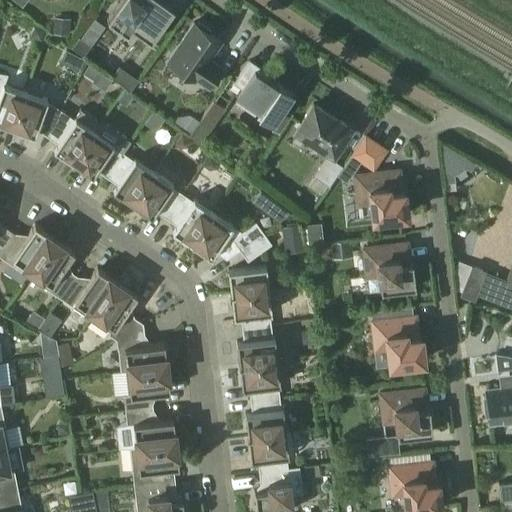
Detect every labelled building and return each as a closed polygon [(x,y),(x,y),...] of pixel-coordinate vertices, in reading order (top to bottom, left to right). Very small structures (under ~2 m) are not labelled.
[(150,42),(174,9),(161,0),(121,0),(107,20),(127,35),(132,28),(150,42)] [(194,22),(168,60),(194,79),(195,77),(208,86),(221,67),(208,59),(221,41),(209,33),(211,31),(199,22),(197,25),(196,24),(194,23),(194,22)] [(249,61),(235,82),(242,87),(236,96),(260,111),(259,112),(271,121),(272,121),(282,106),(292,93),(278,84),(277,85),(267,78),(270,75),(249,61)] [(136,80),(118,68),(112,76),(130,89),(136,80)] [(0,72),(0,122),(12,127),(25,91),(4,83),(8,74),(0,72)] [(25,91),(12,127),(34,135),(36,129),(46,136),(61,109),(47,100),(47,99),(25,91)] [(189,135),(200,142),(224,107),(213,100),(189,135)] [(350,127),(313,104),(296,130),(333,153),(350,127)] [(282,106),(272,121),(271,121),(268,126),(279,133),(293,113),(282,106)] [(61,109),(46,136),(57,143),(53,148),(73,162),(100,122),(80,109),(74,118),(61,109)] [(95,170),(106,177),(123,152),(130,141),(101,121),(100,122),(73,162),(92,175),(95,170)] [(351,153),(374,168),(386,151),(363,135),(351,153)] [(123,152),(106,177),(116,184),(112,189),(132,203),(153,171),(134,158),(133,159),(123,152)] [(328,185),(341,166),(327,157),(314,176),(328,185)] [(372,218),(406,214),(403,190),(398,190),(396,169),(355,174),(358,203),(370,202),(372,218)] [(165,218),(182,193),(172,186),(173,184),(153,171),(132,203),(151,216),(155,210),(165,218)] [(191,243),(213,212),(193,198),(192,200),(182,193),(165,218),(175,225),(172,230),(191,243)] [(213,212),(191,243),(210,257),(232,225),(213,212)] [(306,241),(324,239),(322,220),(305,222),(306,241)] [(239,249),(263,232),(255,221),(231,238),(239,249)] [(0,248),(12,231),(0,222),(0,248)] [(0,256),(27,276),(54,237),(34,224),(24,239),(12,231),(0,248),(0,256)] [(263,232),(239,249),(247,261),(271,243),(263,232)] [(54,237),(27,276),(59,297),(75,274),(63,266),(74,251),(54,237)] [(363,247),(366,276),(368,292),(380,291),(414,287),(412,262),(407,263),(404,242),(363,247)] [(485,271),(476,294),(511,308),(511,259),(505,279),(485,271)] [(230,293),(268,288),(265,265),(227,269),(230,293)] [(90,319),(116,280),(97,267),(86,282),(75,274),(59,297),(90,319)] [(116,280),(90,319),(109,332),(107,334),(115,339),(143,323),(125,311),(136,294),(116,280)] [(241,328),(270,324),(269,312),(271,312),(268,288),(230,293),(233,316),(239,315),(241,328)] [(388,363),(423,360),(420,335),(415,336),(413,315),(371,320),(375,348),(387,347),(388,363)] [(122,371),(125,371),(166,366),(164,342),(145,345),(143,323),(115,339),(119,372),(122,371)] [(239,364),(276,360),(274,336),(272,337),(270,324),(241,328),(242,340),(236,341),(239,364)] [(49,343),(52,362),(73,359),(70,339),(49,343)] [(498,370),(511,367),(511,356),(495,354),(498,370)] [(276,360),(239,364),(241,388),(248,387),(249,399),(279,396),(277,383),(279,383),(276,360)] [(166,366),(125,371),(128,393),(122,394),(124,409),(152,406),(151,392),(169,390),(166,366)] [(482,396),(484,417),(489,416),(489,422),(511,419),(511,372),(511,373),(511,377),(511,386),(486,390),(486,395),(482,396)] [(397,436),(431,432),(429,408),(423,408),(421,388),(380,392),(383,421),(395,420),(397,435),(397,436)] [(247,436),(285,431),(282,408),(280,408),(279,396),(249,399),(251,412),(244,412),(247,436)] [(0,405),(0,448),(3,448),(8,447),(0,405)] [(152,406),(124,409),(126,425),(132,424),(135,446),(175,442),(172,418),(154,420),(152,406)] [(285,431),(247,436),(250,459),(256,458),(258,471),(287,467),(286,455),(288,455),(285,431)] [(367,455),(399,452),(397,436),(397,435),(365,438),(367,455)] [(175,442),(135,446),(128,447),(133,485),(161,482),(161,481),(159,468),(178,466),(175,442)] [(3,448),(0,448),(0,492),(17,489),(13,469),(8,470),(3,448)] [(405,509),(440,505),(437,481),(432,481),(429,460),(388,465),(392,494),(403,493),(405,509)] [(289,494),(302,493),(299,466),(287,467),(258,471),(260,489),(254,490),(255,511),(277,511),(291,510),(289,494)] [(148,511),(183,511),(182,499),(177,500),(174,480),(174,479),(161,481),(161,482),(133,485),(136,511),(143,511),(148,511)] [(511,482),(498,483),(500,506),(511,508),(511,482)] [(17,489),(0,492),(0,511),(16,511),(16,510),(21,509),(17,489)] [(70,511),(96,511),(92,490),(67,495),(67,496),(70,511)] [(96,508),(108,506),(107,491),(95,493),(96,508)]
